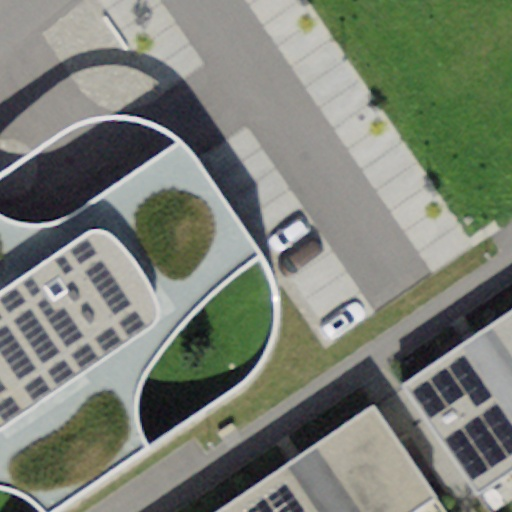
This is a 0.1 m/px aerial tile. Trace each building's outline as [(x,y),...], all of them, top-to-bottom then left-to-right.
[(0,215),(0,488),(23,496),(38,511),(47,511),(148,443),(139,428),(137,387),(159,352),(208,296),(258,258),(191,160),(178,140),(60,220),(37,225),(16,223),(0,215)] [(511,309),(488,326),(511,360),(511,309)] [(511,360),(488,326),(460,346),(511,422),(511,360)] [(511,422),(460,346),(401,387),(477,496),(511,471),(511,422)] [(370,405),(313,445),(359,511),(411,511),(434,497),(370,405)] [(359,511),(313,445),(288,462),(322,511),(359,511)] [(322,511),(288,462),(227,504),(232,511),(322,511)]
